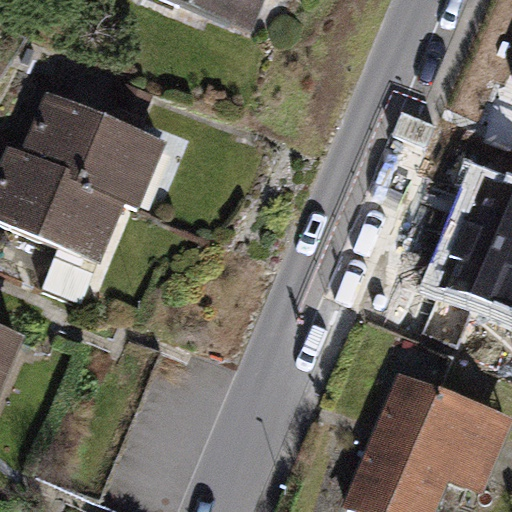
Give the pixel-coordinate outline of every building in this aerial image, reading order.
[(278,0),(162,0),(259,43),(278,0)] [(169,168),(46,111),(0,209),(0,228),(116,282),(169,168)] [(511,202),(484,190),(436,299),(511,332),(511,202)] [(0,421),(31,347),(0,334),(0,421)] [(481,511),(511,436),(511,433),(406,391),(357,511),(449,511),(453,503),(475,511),(481,511)]
